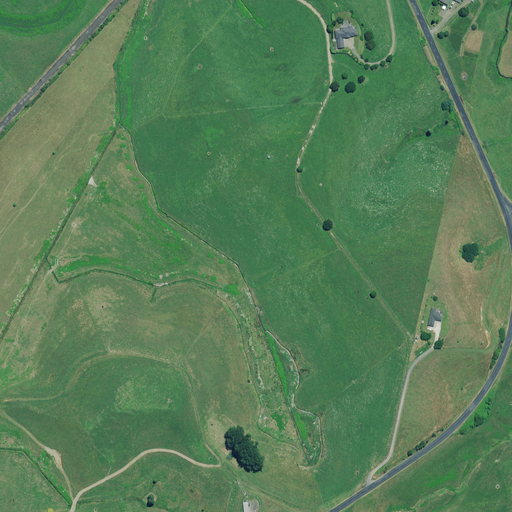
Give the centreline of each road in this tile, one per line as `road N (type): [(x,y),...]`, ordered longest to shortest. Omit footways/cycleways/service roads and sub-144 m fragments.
road 1 (tertiary): [(333,511),(460,420),(497,370),(511,326)]
road 2 (tertiary): [(506,216),(412,0)]
